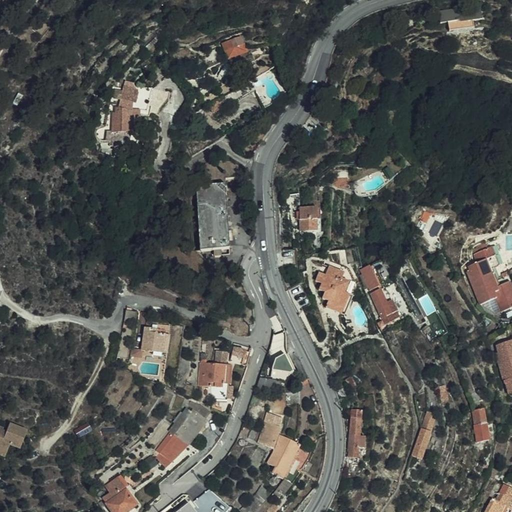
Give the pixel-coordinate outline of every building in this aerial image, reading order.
[(471,8),(471,5),(439,10),(442,23),(448,22),(449,31),(475,27),(474,20),(483,18),(482,7),(471,8)] [(164,42),(159,33),(144,46),(146,49),(151,52),(164,42)] [(241,38),(223,44),(228,60),(232,59),(233,63),(235,69),(236,72),(253,67),(249,55),(250,54),(250,52),(247,53),(241,38)] [(174,66),(171,61),(166,64),(170,70),(174,66)] [(124,87),(121,99),(132,102),(136,100),(137,93),(135,90),(124,87)] [(132,102),(121,99),(119,108),(117,109),(116,113),(131,114),(132,102)] [(129,139),(129,135),(121,134),(123,116),(131,116),(131,114),(116,113),(117,109),(114,108),(112,131),(117,132),(116,137),(129,139)] [(121,134),(129,135),(131,116),(123,116),(121,134)] [(306,124),(298,137),(305,144),(315,134),(306,124)] [(340,187),(342,188),(346,188),(343,170),(330,172),(331,176),(335,182),(340,187)] [(337,189),(342,188),(340,187),(335,182),(331,176),(332,185),(337,189)] [(230,248),(228,183),(199,184),(201,248),(230,248)] [(296,209),(297,199),(283,202),(285,212),(296,209)] [(322,232),(319,202),(308,203),(309,210),(299,211),(302,235),(322,232)] [(298,266),(300,251),(287,250),(285,264),(298,266)] [(473,278),(489,309),(498,304),(506,318),(511,314),(511,288),(511,287),(500,293),(492,276),(501,272),(491,252),(475,260),(480,269),(471,274),(473,278)] [(334,271),(348,279),(356,283),(354,274),(337,266),(334,271)] [(360,277),(363,291),(367,290),(369,293),(378,289),(370,267),(360,271),(361,276),(360,276),(360,277)] [(345,284),(348,279),(334,271),(328,268),(320,285),(326,288),(323,295),(329,298),(326,303),(333,307),(331,313),(345,321),(356,299),(354,298),(355,297),(350,294),(353,288),(345,284)] [(484,311),(489,309),(473,278),(469,279),(484,311)] [(356,283),(348,279),(345,284),(353,288),(350,294),(355,297),(354,298),(356,299),(357,296),(357,285),(356,283)] [(294,305),(299,317),(312,311),(303,290),(290,297),(293,304),(294,305)] [(379,323),(381,328),(397,321),(390,304),(386,306),(380,292),(369,296),(379,319),(378,320),(379,323)] [(135,323),(137,314),(128,312),(126,321),(135,323)] [(167,336),(168,336),(170,328),(158,326),(157,330),(167,332),(167,336)] [(165,353),(168,336),(167,336),(167,332),(157,330),(145,328),(140,349),(165,353)] [(425,337),(431,332),(428,328),(421,332),(425,337)] [(467,341),(467,340),(460,343),(463,349),(469,345),(470,346),(474,344),(472,339),(467,341)] [(511,341),(497,346),(499,354),(497,354),(502,371),(500,371),(504,384),(506,383),(510,394),(511,393),(511,341)] [(139,355),(140,349),(129,347),(128,353),(139,355)] [(230,361),(248,365),(251,352),(234,347),(230,361)] [(220,365),(226,365),(226,353),(214,352),(220,365)] [(284,373),(283,358),(273,359),(274,374),(284,373)] [(195,385),(196,385),(201,386),(204,386),(206,363),(203,363),(203,360),(198,359),(195,385)] [(220,365),(206,363),(204,386),(212,387),(212,383),(216,383),(216,387),(226,388),(226,384),(229,384),(231,365),(226,365),(220,365)] [(275,389),(275,381),(271,380),(261,378),(259,385),(258,388),(275,389)] [(179,394),(186,397),(190,386),(182,384),(179,394)] [(226,388),(216,387),(212,387),(211,399),(227,401),(229,384),(226,384),(226,388)] [(445,401),(442,391),(436,393),(439,403),(445,401)] [(297,407),(298,393),(287,393),(287,407),(297,407)] [(477,403),(474,393),(468,395),(470,405),(477,403)] [(472,414),(475,436),(477,445),(489,443),(484,411),(472,414)] [(203,428),(207,422),(192,412),(158,458),(167,468),(185,451),(200,432),(202,434),(205,430),(203,428)] [(427,414),(421,431),(431,435),(437,418),(427,414)] [(356,467),(360,420),(350,420),(348,450),(349,450),(348,466),(356,467)] [(278,436),(280,432),(281,429),(265,421),(257,443),(273,452),(265,465),(271,468),(268,475),(281,481),(300,447),(278,436)] [(0,451),(5,453),(9,446),(18,450),(26,432),(8,425),(5,433),(1,432),(2,430),(0,429),(0,451)] [(421,431),(412,458),(423,462),(431,435),(421,431)] [(103,499),(103,500),(126,484),(120,476),(106,486),(110,493),(103,499)] [(511,511),(511,486),(506,483),(505,484),(499,481),(490,496),(493,498),(485,511),(511,511)] [(291,486),(289,485),(283,482),(271,497),(277,503),(291,486)] [(126,484),(103,500),(111,511),(126,511),(136,505),(125,489),(128,487),(126,484)] [(253,511),(265,497),(257,490),(251,500),(246,506),(239,511),(253,511)] [(197,511),(190,502),(177,511),(197,511)]
